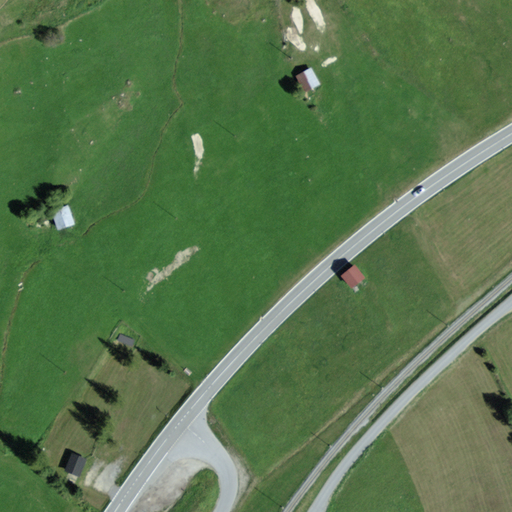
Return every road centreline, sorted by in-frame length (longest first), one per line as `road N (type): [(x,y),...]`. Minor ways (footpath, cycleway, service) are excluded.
road 1 (primary): [(511,133),(354,243),(179,420)]
road 2 (residential): [(313,511),(360,445),(511,300)]
road 3 (track): [(209,384),(97,277),(66,236)]
